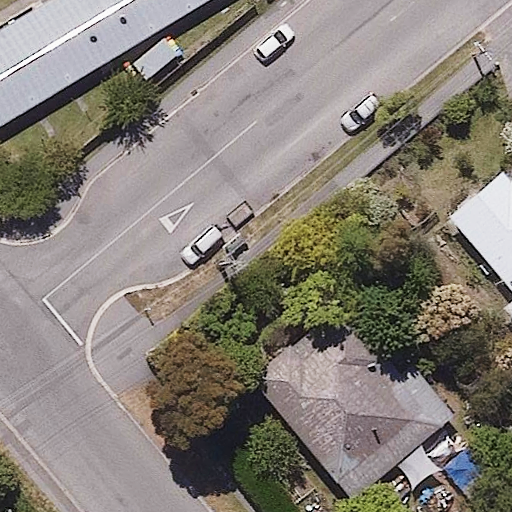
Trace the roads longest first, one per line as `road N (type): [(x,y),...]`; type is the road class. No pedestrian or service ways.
road 1 (residential): [(0,323),(44,298),(404,0)]
road 2 (residential): [(0,330),(148,511)]
